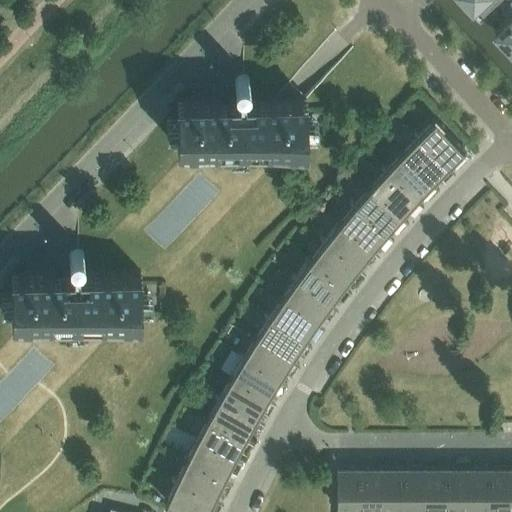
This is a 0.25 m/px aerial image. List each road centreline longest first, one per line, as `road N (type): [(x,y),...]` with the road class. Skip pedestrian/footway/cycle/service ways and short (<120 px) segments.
road 1 (residential): [(511,143),(411,242),(282,430)]
road 2 (residential): [(0,260),(246,0)]
road 3 (residential): [(282,430),(332,442),(511,442)]
road 4 (residential): [(400,21),(511,142)]
